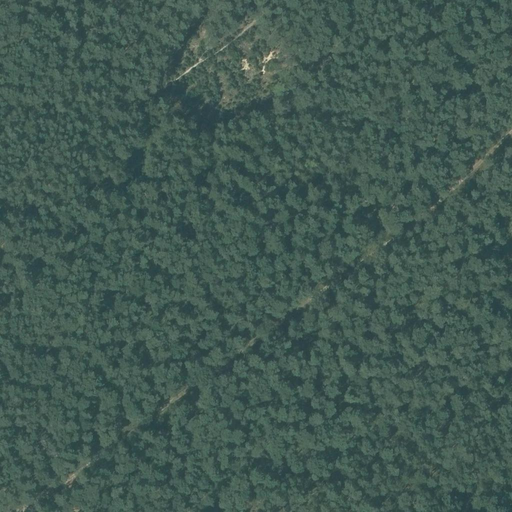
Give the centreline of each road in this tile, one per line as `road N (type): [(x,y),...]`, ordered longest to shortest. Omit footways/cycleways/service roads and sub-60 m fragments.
road 1 (track): [(511,134),(429,207),(15,511)]
road 2 (track): [(0,197),(180,79),(280,0)]
